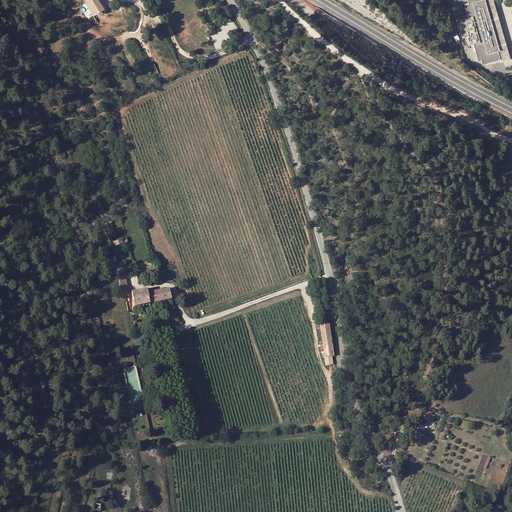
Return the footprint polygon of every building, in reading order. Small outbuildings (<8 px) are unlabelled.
[(96,14),(104,9),(98,0),(91,0),(86,4),(88,8),(91,6),(96,14)] [(478,59),(481,59),(483,63),(500,58),(498,49),(500,49),(485,0),(468,0),(469,2),(465,3),(468,14),(469,17),(460,19),(467,45),(474,43),(478,59)] [(485,0),(500,49),(498,49),(500,58),(483,63),(483,65),(509,58),(506,47),(492,0),(485,0)] [(127,241),(126,238),(109,243),(110,246),(114,245),(114,246),(123,244),(123,243),(127,241)] [(128,293),(123,268),(116,269),(121,294),(125,294),(128,293)] [(148,293),(147,289),(132,292),(134,306),(150,303),(171,299),(169,289),(148,293)] [(325,358),(334,356),(329,325),(320,326),(325,358)]
